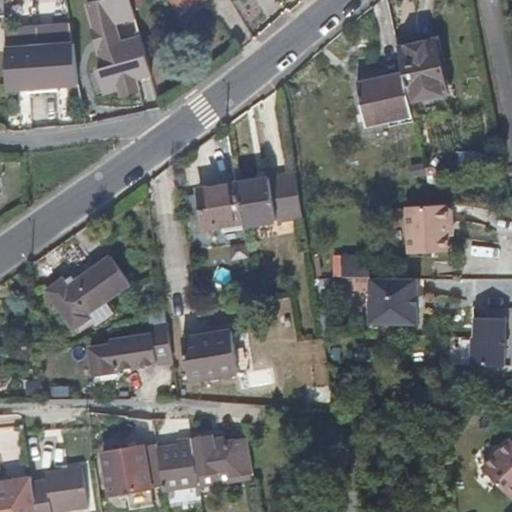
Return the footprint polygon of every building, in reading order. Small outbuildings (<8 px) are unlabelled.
[(133,0),(94,0),(90,1),(96,26),(94,27),(97,40),(101,39),(102,45),(99,45),(104,66),(99,67),(105,90),(121,86),(123,93),(140,89),(137,77),(153,73),(143,35),(123,41),(118,22),(138,16),(135,6),(133,0)] [(203,0),(171,0),(180,14),(181,13),(203,0)] [(438,41),(400,48),(405,72),(411,99),(449,91),(438,41)] [(72,42),(4,46),(5,87),(76,82),(72,42)] [(411,99),(405,72),(358,82),(366,124),(414,114),(411,99)] [(448,100),(420,100),(420,110),(448,109),(448,100)] [(427,176),(424,165),(424,163),(411,165),(414,178),(427,176)] [(428,184),(449,183),(449,177),(448,173),(444,169),(440,166),(434,164),(430,164),(424,165),(427,176),(428,184)] [(299,174),(271,178),(278,220),(305,215),(299,174)] [(271,178),(238,183),(245,225),(278,220),(271,178)] [(245,225),(238,183),(201,189),(207,226),(225,224),(226,230),(246,227),(245,225)] [(454,219),(453,202),(407,205),(410,250),(451,248),(450,233),(460,233),(459,219),(454,219)] [(369,253),(344,253),(344,272),(369,272),(369,253)] [(130,282),(110,254),(68,284),(63,277),(45,290),(71,328),(89,316),(93,321),(114,306),(108,298),(130,282)] [(417,275),(370,274),(371,323),(418,323),(417,275)] [(508,315),(476,315),(476,336),(476,366),(508,367),(508,315)] [(118,368),(174,359),(168,323),(153,325),(154,332),(112,339),(113,343),(91,346),(96,375),(118,371),(118,368)] [(202,334),(209,376),(241,371),(235,330),(216,332),(216,337),(209,337),(209,333),(202,334)] [(192,378),(209,376),(202,334),(185,337),(192,378)] [(240,474),(234,436),(215,439),(214,434),(195,438),(193,438),(199,474),(201,474),(227,470),(229,476),(240,474)] [(255,472),(249,434),(234,436),(240,474),(255,472)] [(511,435),(484,464),(511,492),(511,435)] [(163,484),(164,488),(200,482),(199,474),(193,438),(180,440),(181,447),(158,449),(159,454),(163,484)] [(129,439),(121,440),(122,447),(130,446),(129,439)] [(163,484),(159,454),(158,449),(157,442),(130,446),(122,447),(105,450),(109,471),(104,472),(106,485),(111,484),(112,492),(163,484)] [(85,462),(63,465),(70,504),(91,501),(85,462)] [(70,504),(63,465),(47,468),(47,473),(31,476),(36,511),(53,511),(53,507),(70,504)] [(36,511),(31,476),(30,474),(0,478),(0,511),(36,511)]
